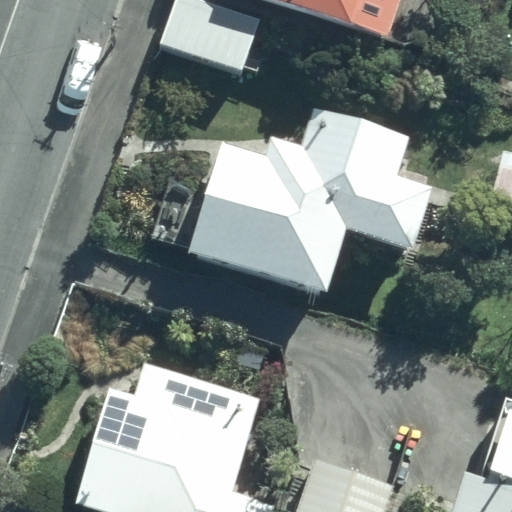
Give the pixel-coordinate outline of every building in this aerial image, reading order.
[(414,0),(218,0),(219,0),(393,61),(414,0)] [(262,39),(181,10),(161,65),(243,94),(262,39)] [(300,149),(272,140),(265,161),(220,147),(186,251),(325,295),(346,231),(413,252),(433,191),(394,179),(406,142),(312,112),(300,149)] [(511,151),(503,149),(490,194),(511,199),(511,151)] [(111,388),(75,500),(111,511),(276,511),(279,504),(233,489),(262,398),(147,362),(136,396),(111,388)] [(511,511),(511,408),(487,475),(467,468),(451,511),(511,511)] [(386,511),(396,487),(316,457),(295,511),(386,511)]
